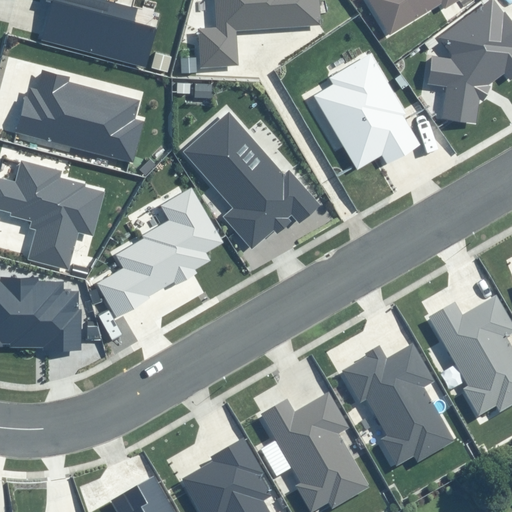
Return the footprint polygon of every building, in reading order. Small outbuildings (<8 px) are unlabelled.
[(237,31),(321,25),(318,0),(214,0),(217,27),(198,28),(201,68),(239,65),(237,31)] [(444,8),(458,0),(369,0),(390,35),(442,4),(444,8)] [(441,119),(476,124),(479,99),(483,101),(490,86),(489,85),(505,73),(511,80),(511,79),(511,21),(505,13),(504,14),(493,0),(491,0),(439,38),(452,55),(451,58),(431,56),(427,85),(446,88),(441,119)] [(382,154),(387,163),(418,144),(402,117),(407,114),(372,54),(331,78),(335,84),(315,96),(358,169),(382,154)] [(224,216),(252,248),(274,229),(277,233),(290,221),(288,218),(291,215),(300,225),(322,206),(289,169),(284,174),(229,112),(184,152),(234,207),(224,216)] [(97,284),(116,317),(148,299),(146,296),(174,281),(176,284),(196,273),(193,269),(210,259),(206,252),(223,243),(192,188),(160,206),(169,221),(143,236),(144,239),(116,255),(124,269),(97,284)] [(0,347),(1,347),(1,344),(11,344),(11,348),(44,348),(44,350),(81,350),(81,311),(77,311),(77,292),(63,292),(63,281),(38,281),(38,278),(2,278),(2,282),(0,281),(0,347)] [(511,333),(511,323),(496,296),(463,315),(455,300),(429,316),(470,386),(465,389),(480,414),(497,404),(501,411),(511,405),(511,346),(506,337),(511,333)] [(434,381),(413,343),(387,358),(380,345),(365,353),(367,356),(343,370),(361,402),(367,398),(387,435),(382,438),(397,465),(414,456),(417,462),(454,442),(423,387),(434,381)] [(348,427),(329,393),(295,412),(287,399),(261,414),(301,483),(295,486),(310,511),(311,511),(330,502),(333,507),(368,487),(337,433),(348,427)] [(263,473),(244,438),(210,457),(213,462),(183,479),(201,511),(270,511),(264,501),(272,496),(260,475),(263,473)] [(174,511),(155,478),(114,501),(120,511),(174,511)]
